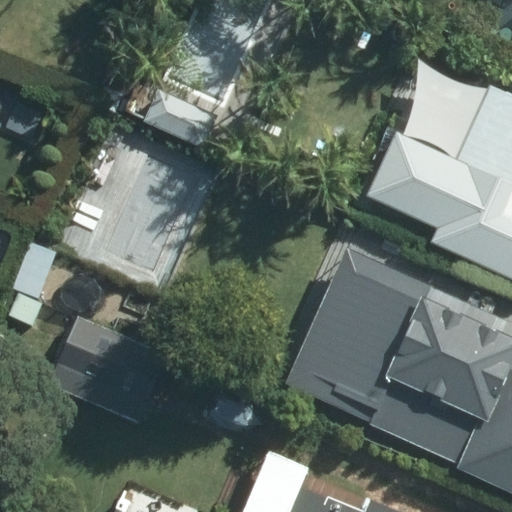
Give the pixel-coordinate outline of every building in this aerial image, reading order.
[(278,0),(200,0),(166,84),(233,111),(278,0)] [(511,78),(490,68),(445,164),(511,195),(511,78)] [(232,119),(157,87),(138,132),(214,163),(232,119)] [(468,262),(495,199),(401,160),(372,223),(468,262)] [(43,270),(17,259),(7,284),(33,295),(43,270)] [(511,499),(511,327),(401,275),(368,344),(385,350),(354,419),(449,460),(445,468),(511,499)] [(126,420),(156,352),(69,314),(39,382),(126,420)] [(399,511),(298,469),(279,511),(399,511)]
